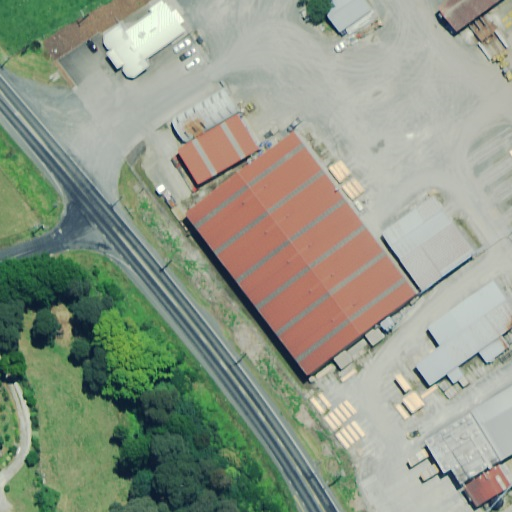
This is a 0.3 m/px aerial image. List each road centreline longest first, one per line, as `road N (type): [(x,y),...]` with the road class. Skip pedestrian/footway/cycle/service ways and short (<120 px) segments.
road 1 (trunk): [(322,511),(236,382),(100,214)]
road 2 (trunk): [(100,214),(0,93)]
